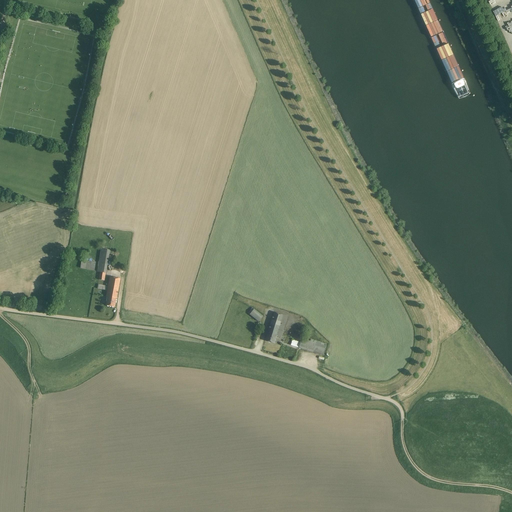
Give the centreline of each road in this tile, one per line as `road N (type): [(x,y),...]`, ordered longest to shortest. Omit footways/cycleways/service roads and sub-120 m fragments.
road 1 (unclassified): [(385,399),(300,364),(169,330),(0,308)]
road 2 (track): [(511,492),(423,473),(405,450),(399,406),(385,399)]
